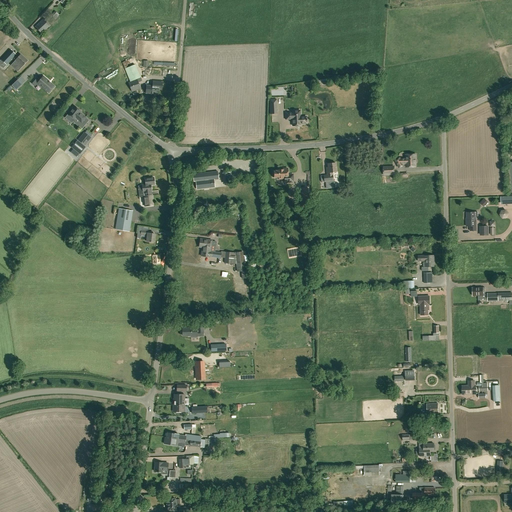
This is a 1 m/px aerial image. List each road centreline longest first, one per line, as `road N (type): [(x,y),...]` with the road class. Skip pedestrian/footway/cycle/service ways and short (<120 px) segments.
road 1 (unclassified): [(455,511),(442,117)]
road 2 (unclassified): [(172,151),(294,147),(442,117)]
road 3 (unclassified): [(151,402),(178,210),(172,151)]
road 4 (unclassified): [(172,151),(0,4)]
road 5 (unclassified): [(0,401),(64,391),(151,402)]
road 6 (unclassified): [(172,151),(185,0)]
